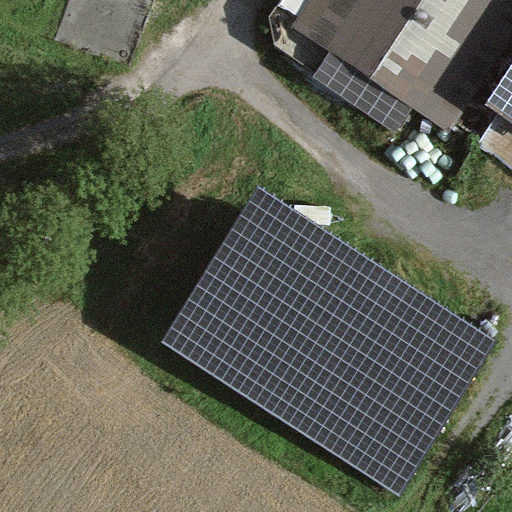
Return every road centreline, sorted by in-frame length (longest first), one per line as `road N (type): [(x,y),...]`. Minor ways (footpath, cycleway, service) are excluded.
road 1 (track): [(140,104),(0,237)]
road 2 (track): [(0,147),(140,104)]
